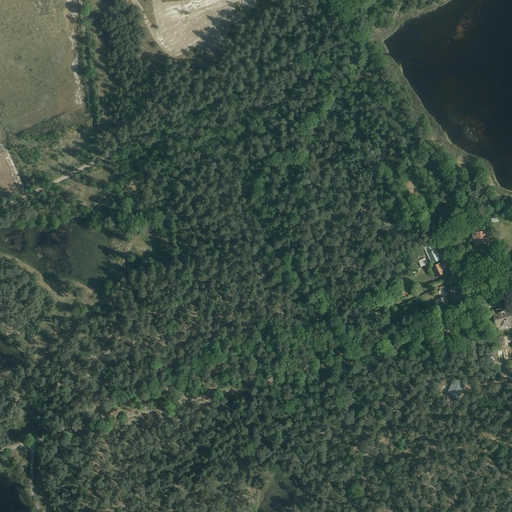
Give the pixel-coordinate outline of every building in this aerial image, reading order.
[(475,239),(475,244),(488,242),(487,232),(486,228),(482,229),(482,233),(473,234),(474,239),(475,239)] [(435,250),(434,250),(431,244),(424,248),(432,264),(440,260),(435,250)] [(433,266),(436,272),(438,277),(445,273),(443,269),(446,268),(444,263),(438,265),(437,264),(433,266)] [(412,289),(406,276),(396,280),(402,294),(412,289)] [(449,289),(456,304),(464,300),(460,293),(460,294),(456,286),(449,289)] [(444,297),(434,302),(438,311),(449,306),(444,297)] [(499,331),(504,330),(509,328),(508,326),(511,324),(511,318),(509,308),(504,309),(504,308),(497,309),(497,313),(494,314),(497,327),(498,327),(499,331)]
